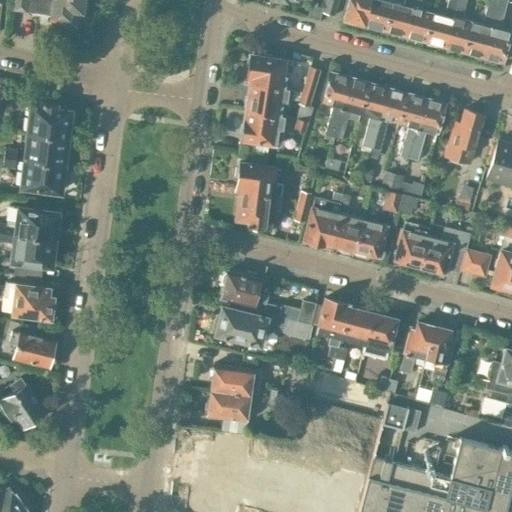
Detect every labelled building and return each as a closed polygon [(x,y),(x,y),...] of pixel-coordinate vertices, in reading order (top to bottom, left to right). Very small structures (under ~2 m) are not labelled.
[(81,11),(82,0),(12,0),(11,10),(68,18),(69,10),(81,11)] [(325,0),(322,13),(334,16),(338,0),(325,0)] [(363,24),(369,0),(347,0),(343,18),(363,24)] [(383,30),(391,2),(382,0),(369,0),(363,24),(383,30)] [(404,35),(413,0),(405,0),(403,6),(391,2),(383,30),(404,35)] [(424,41),(431,13),(421,10),(423,0),(413,0),(404,35),(424,41)] [(445,47),(457,0),(448,0),(444,17),(431,13),(424,41),(445,47)] [(463,52),(471,22),(461,20),(466,0),(457,0),(445,47),(463,52)] [(482,57),(497,0),(489,0),(482,25),(471,22),(463,52),(482,57)] [(501,62),(510,33),(499,30),(508,1),(507,1),(507,0),(497,0),(482,57),(501,62)] [(245,83),(249,84),(283,89),(285,76),(281,75),(284,60),(249,54),(245,83)] [(310,65),(301,93),(312,96),(320,68),(310,65)] [(332,136),(349,77),(330,71),(321,101),(332,105),(324,134),(332,136)] [(359,112),(367,82),(349,77),(332,136),(341,139),(350,109),(359,112)] [(369,146),(386,87),(367,82),(359,112),(370,115),(362,144),(369,146)] [(287,90),(283,89),(249,84),(247,95),(244,95),(242,106),(245,107),(244,112),(283,118),(283,116),(279,116),(281,101),(285,102),(287,90)] [(396,123),(405,92),(386,87),(369,146),(379,149),(387,120),(396,123)] [(408,157),(424,98),(405,92),(396,123),(407,126),(399,155),(408,157)] [(309,106),(312,96),(301,93),(298,103),(309,106)] [(45,98),(30,96),(25,132),(64,137),(67,110),(62,105),(47,103),(45,101),(45,98)] [(444,103),(424,98),(408,157),(417,160),(425,131),(435,134),(444,103)] [(452,128),(444,156),(469,163),(483,115),(463,109),(457,129),(452,128)] [(281,130),(283,118),(244,112),(242,123),(240,123),(238,133),(241,133),(240,138),(274,144),(277,129),(281,130)] [(304,133),(307,123),(296,120),(293,130),(304,133)] [(60,165),(64,137),(25,132),(22,160),(60,165)] [(511,142),(498,138),(489,168),(511,175),(511,142)] [(4,148),(3,158),(16,159),(17,149),(4,148)] [(328,156),(325,166),(338,169),(341,159),(328,156)] [(15,167),(16,159),(3,158),(2,165),(15,167)] [(57,192),(60,165),(22,160),(18,187),(57,192)] [(234,190),(238,191),(273,195),(274,183),(270,183),(271,166),(238,162),(237,168),(234,167),(233,176),(236,176),(234,190)] [(399,188),(403,174),(384,169),(382,176),(380,183),(399,188)] [(364,171),(361,182),(379,187),(380,183),(382,176),(364,171)] [(409,179),(406,191),(421,195),(424,183),(409,179)] [(311,192),(300,189),(297,201),(308,203),(311,192)] [(339,205),(343,192),(334,190),(331,203),(339,205)] [(384,207),(397,211),(402,194),(389,190),(384,207)] [(268,228),(273,195),(238,191),(235,217),(238,217),(238,220),(240,222),(247,223),(247,225),(268,228)] [(351,195),(343,192),(339,205),(348,207),(351,195)] [(415,197),(403,194),(400,210),(411,213),(415,197)] [(328,246),(339,205),(331,203),(313,198),(302,239),(328,246)] [(304,222),(308,203),(297,201),(293,219),(302,222),(304,222)] [(54,211),(15,207),(13,223),(5,222),(5,224),(0,223),(0,232),(50,239),(54,211)] [(353,252),(362,217),(338,211),(329,243),(340,246),(339,249),(353,252)] [(386,224),(362,217),(353,252),(364,256),(365,252),(377,255),(386,224)] [(511,222),(506,221),(490,284),(511,290),(511,222)] [(419,268),(428,233),(429,228),(405,222),(396,259),(407,262),(406,265),(419,268)] [(441,236),(428,233),(419,268),(431,271),(432,268),(445,271),(451,248),(464,252),(466,247),(470,231),(444,225),(441,236)] [(47,267),(50,239),(0,232),(0,240),(10,242),(8,262),(16,263),(15,275),(38,278),(40,266),(47,267)] [(466,248),(460,269),(474,272),(474,270),(484,273),(489,256),(479,254),(479,252),(466,248)] [(262,280),(225,270),(219,297),(255,306),(254,310),(271,314),(271,315),(277,316),(279,306),(264,303),(266,295),(259,293),(262,280)] [(315,300),(318,288),(281,279),(275,300),(299,306),(301,296),(315,300)] [(41,286),(5,282),(3,296),(13,297),(11,312),(49,317),(50,315),(55,316),(57,300),(52,299),(52,296),(40,295),(41,286)] [(334,357),(347,305),(347,303),(324,297),(315,330),(332,334),(327,355),(334,357)] [(302,299),(297,320),(310,323),(316,303),(302,299)] [(361,342),(370,308),(358,305),(357,308),(347,305),(334,357),(335,357),(332,370),(340,372),(346,347),(339,345),(341,337),(361,342)] [(217,335),(258,345),(264,318),(223,308),(221,316),(215,319),(213,330),(217,335)] [(383,358),(394,318),(382,315),(383,311),(370,308),(361,342),(359,352),(383,358)] [(284,318),(277,316),(271,315),(268,324),(282,328),(284,318)] [(424,358),(433,326),(417,321),(415,328),(410,327),(398,370),(409,373),(414,355),(424,358)] [(448,330),(433,326),(424,358),(435,361),(431,378),(441,381),(452,338),(447,336),(448,330)] [(53,341),(11,331),(9,341),(16,343),(13,357),(47,366),(53,341)] [(511,348),(504,346),(500,362),(492,359),(484,386),(511,394),(511,348)] [(260,369),(214,363),(210,389),(249,392),(256,393),(260,369)] [(43,412),(20,376),(0,389),(0,391),(4,398),(0,400),(3,405),(1,410),(4,415),(9,415),(12,420),(15,418),(21,427),(43,412)] [(385,390),(388,378),(380,377),(377,389),(385,390)] [(396,380),(388,378),(385,390),(393,392),(396,380)] [(269,394),(268,395),(282,397),(282,396),(283,389),(269,387),(269,394)] [(432,387),(428,401),(442,405),(446,391),(432,387)] [(246,419),(249,392),(210,389),(207,414),(246,419)] [(281,405),(282,397),(268,395),(267,404),(281,405)] [(407,407),(386,401),(380,422),(402,428),(407,407)] [(511,402),(506,401),(499,423),(511,426),(511,402)] [(308,415),(317,418),(319,408),(310,405),(308,415)] [(407,407),(402,428),(415,431),(420,410),(407,407)] [(350,425),(352,416),(342,414),(340,423),(350,425)] [(314,428),(317,418),(308,415),(305,425),(314,428)] [(362,419),(352,416),(350,425),(360,428),(362,419)] [(195,472),(232,477),(235,452),(240,453),(242,439),(215,435),(214,448),(198,446),(197,458),(194,458),(192,470),(195,470),(195,472)] [(503,511),(511,482),(511,451),(459,438),(449,476),(371,456),(356,511),(503,511)] [(278,511),(282,511),(293,471),(271,465),(267,481),(261,505),(271,507),(270,510),(278,511)] [(305,511),(314,476),(293,471),(282,511),(305,511)] [(231,488),(232,477),(195,472),(194,483),(192,483),(190,497),(189,497),(187,510),(197,511),(198,510),(203,511),(229,511),(233,489),(231,488)] [(350,511),(357,487),(360,478),(338,472),(335,482),(327,511),(350,511)] [(327,511),(335,482),(314,476),(305,511),(327,511)] [(0,511),(4,511),(23,500),(16,490),(13,491),(9,486),(4,489),(0,483),(0,511)] [(29,508),(23,500),(4,511),(27,511),(26,509),(29,508)]
